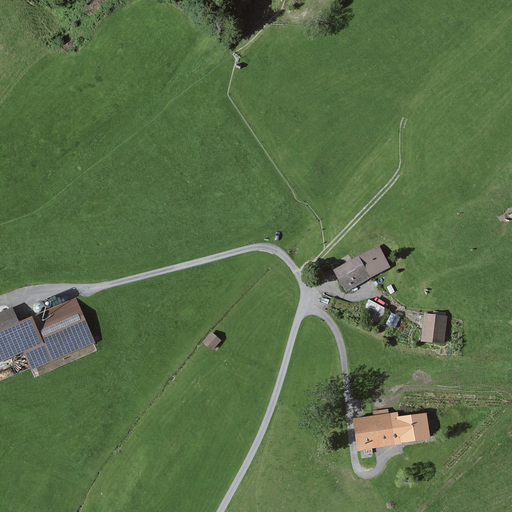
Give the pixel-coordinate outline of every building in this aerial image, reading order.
[(334,270),(346,294),(391,271),(379,247),(334,270)] [(366,310),(383,316),(389,300),(372,294),(366,310)] [(13,309),(0,314),(0,364),(31,351),(13,309)] [(425,316),(422,344),(445,346),(448,318),(425,316)] [(215,344),(225,334),(215,324),(205,334),(215,344)] [(40,369),(100,346),(97,338),(37,360),(40,369)] [(427,416),(399,420),(399,415),(354,421),(358,453),(431,442),(427,416)]
